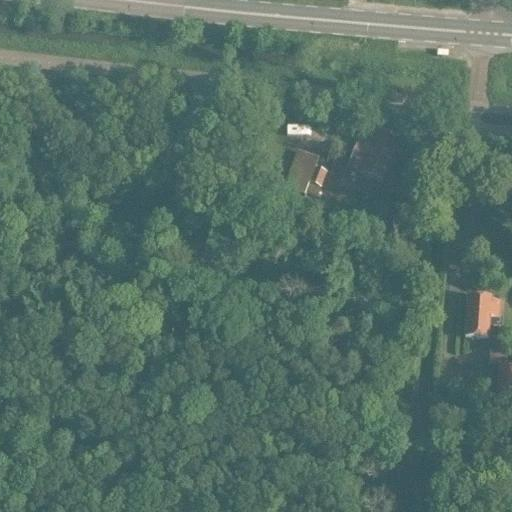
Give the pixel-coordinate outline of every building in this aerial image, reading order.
[(355,144),(344,171),(378,184),(394,146),(374,137),(371,145),(362,141),(360,146),(355,144)] [(302,166),(306,157),(297,154),(282,191),(301,198),(303,194),(315,198),(324,174),(302,166)] [(465,301),(462,342),(486,344),(487,329),(495,330),(497,304),(488,304),(488,303),(465,301)] [(495,368),(503,369),(503,356),(487,355),(486,368),(495,368)] [(511,369),(503,369),(495,368),(494,392),(511,393),(511,369)]
